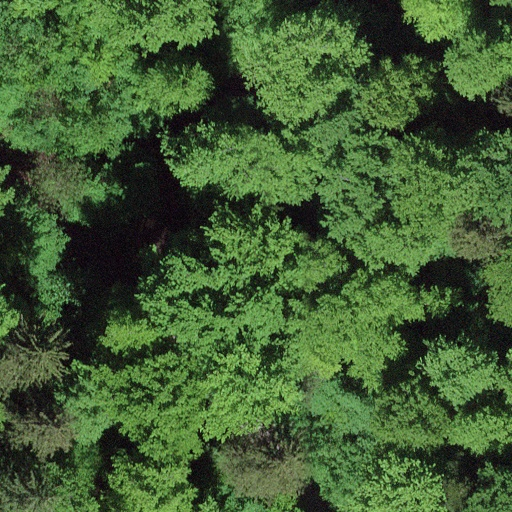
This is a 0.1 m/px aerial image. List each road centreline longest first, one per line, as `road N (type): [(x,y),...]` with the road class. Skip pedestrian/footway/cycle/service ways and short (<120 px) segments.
road 1 (track): [(34,511),(73,483),(185,357),(202,136),(319,46),(468,0)]
road 2 (track): [(323,511),(0,164)]
